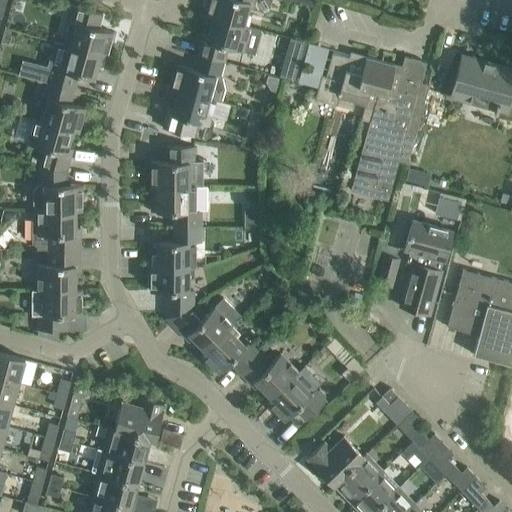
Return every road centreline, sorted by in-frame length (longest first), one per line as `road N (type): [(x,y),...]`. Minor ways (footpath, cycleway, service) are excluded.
road 1 (residential): [(132,319),(111,279),(110,137),(142,22),(156,11)]
road 2 (residential): [(393,362),(511,486)]
road 3 (residential): [(132,319),(69,355),(0,335)]
road 4 (residential): [(326,511),(227,411)]
road 5 (residential): [(227,411),(202,385),(158,362),(132,319)]
road 6 (residential): [(166,511),(183,455),(227,411)]
